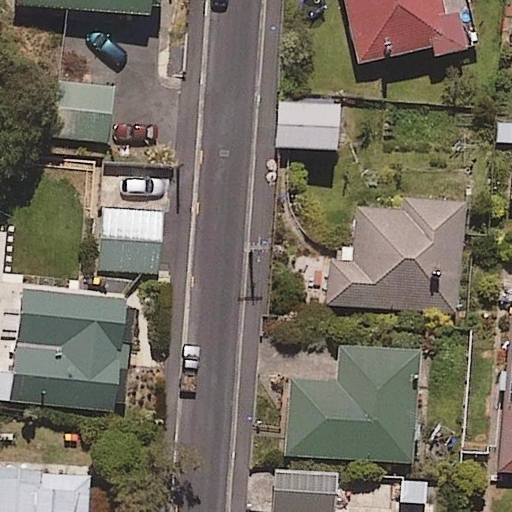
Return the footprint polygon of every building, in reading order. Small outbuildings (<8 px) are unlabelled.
[(18,0),(17,9),(149,19),(150,0),(18,0)] [(445,18),(441,0),(345,0),(357,64),(431,50),(432,59),(467,53),(460,15),(445,18)] [(338,156),(341,110),(334,110),(335,100),(303,98),(302,108),(280,107),(277,152),(338,156)] [(163,215),(104,210),(99,269),(158,274),(163,215)] [(357,210),(356,247),(342,247),(342,263),(332,263),(331,309),(460,313),(463,213),(357,210)] [(126,307),(24,295),(15,372),(0,370),(0,401),(114,414),(126,307)] [(511,316),(498,473),(511,474),(511,316)] [(420,358),(342,354),(340,386),(290,384),(286,457),(414,465),(420,358)] [(89,511),(90,472),(0,470),(0,511),(89,511)] [(335,511),(337,479),(277,476),(276,511),(335,511)]
